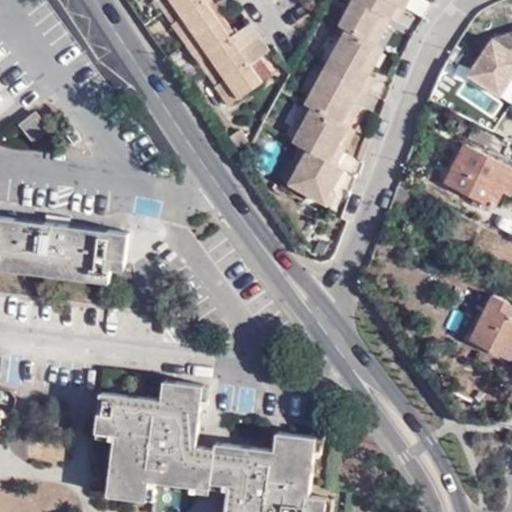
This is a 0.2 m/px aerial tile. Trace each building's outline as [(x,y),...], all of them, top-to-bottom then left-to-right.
[(160,0),(169,12),(179,4),(176,0),(160,0)] [(229,77),(220,85),(233,105),(267,81),(254,61),(272,49),(253,20),(234,34),(212,3),(215,0),(176,0),(179,4),(188,18),(178,25),(203,60),(214,53),(221,64),(229,77)] [(352,0),(340,24),(347,27),(307,103),(313,107),(302,128),(295,140),(302,144),(295,158),(302,162),(291,182),(327,202),(346,168),(339,164),(346,150),(339,147),(350,126),(344,123),(355,102),(361,106),(376,78),(370,75),(361,70),(376,44),(369,39),(383,13),(391,18),(397,21),(408,0),(352,0)] [(169,12),(178,25),(188,18),(179,4),(169,12)] [(377,44),(391,18),(383,13),(369,39),(376,44),(377,44)] [(511,80),(511,33),(494,40),(472,76),(502,96),(511,80)] [(385,48),(377,44),(376,44),(361,70),(370,75),(385,48)] [(203,60),(210,71),(221,64),(214,53),(203,60)] [(210,71),(220,85),(229,77),(221,64),(210,71)] [(511,80),(502,96),(511,102),(511,80)] [(350,126),(361,106),(355,102),(344,123),(350,126)] [(313,107),(307,103),(295,125),(302,128),(313,107)] [(16,125),(29,141),(45,127),(33,112),(16,125)] [(240,143),(252,136),(243,124),(233,131),(240,143)] [(339,147),(346,150),(357,129),(350,126),(339,147)] [(500,151),(504,144),(475,127),(471,135),(500,151)] [(511,184),(511,167),(467,143),(447,179),(496,207),(510,183),(511,184)] [(302,162),(295,158),(284,178),(291,182),(302,162)] [(395,191),(388,211),(396,215),(410,187),(399,181),(395,191)] [(125,264),(130,231),(63,223),(64,217),(37,213),(37,219),(0,213),(0,267),(110,281),(113,261),(125,264)] [(509,359),(511,353),(511,305),(493,296),(470,339),(509,359)] [(167,380),(165,393),(203,405),(203,403),(205,383),(167,380)] [(213,384),(205,383),(203,403),(209,404),(213,384)] [(317,452),(319,441),(280,429),(280,448),(218,439),(218,445),(198,443),(203,405),(165,393),(165,398),(101,392),(96,432),(116,434),(115,441),(109,494),(139,498),(142,479),(149,480),(202,486),(203,481),(223,484),(222,495),(219,511),(325,511),(328,494),(312,493),(317,452)] [(280,429),(319,441),(319,435),(280,429)] [(116,434),(96,432),(95,439),(115,441),(116,434)] [(325,453),(326,443),(319,441),(317,452),(325,453)] [(146,499),(149,480),(142,479),(139,498),(146,499)] [(335,511),(338,496),(328,494),(325,511),(335,511)]
